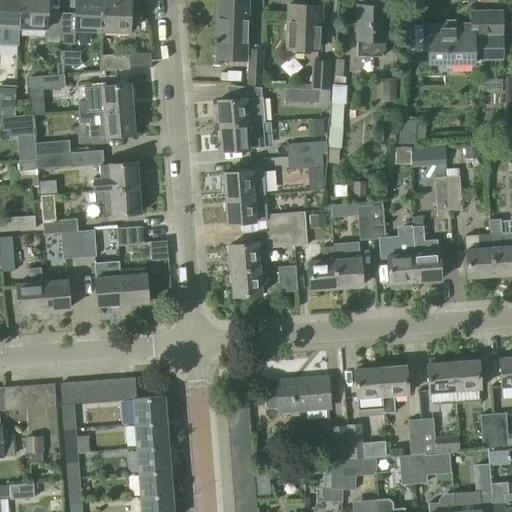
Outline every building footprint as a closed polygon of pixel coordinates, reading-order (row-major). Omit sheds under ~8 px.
[(0,0),(0,27),(17,28),(19,0),(0,0)] [(19,0),(17,28),(45,30),(44,44),(59,44),(60,15),(47,15),(47,0),(19,0)] [(60,15),(59,44),(74,45),(74,31),(101,33),(103,0),(74,0),(74,16),(60,15)] [(115,0),(103,0),(101,33),(128,34),(130,1),(115,0)] [(244,59),(245,49),(247,5),(217,4),(215,57),(244,59)] [(353,38),(356,38),(356,41),(366,41),(365,57),(382,57),(383,42),(384,42),(385,24),(383,24),(383,8),(370,7),(370,5),(360,5),(360,7),(356,7),(356,28),(353,28),(353,38)] [(286,50),(318,51),(319,7),(287,6),(286,50)] [(427,25),(428,65),(471,65),(471,61),(500,61),(500,13),(471,13),(471,25),(427,25)] [(245,49),(244,59),(243,86),(258,86),(260,50),(245,49)] [(128,70),(127,55),(100,57),(99,73),(128,70)] [(318,91),(330,91),(331,64),(313,63),(311,91),(318,91)] [(240,73),(226,72),(226,74),(219,74),(219,82),(240,82),(240,73)] [(29,80),(30,93),(64,90),(63,77),(29,80)] [(380,103),(394,103),(394,81),(381,81),(380,103)] [(102,112),(132,110),(130,85),(85,89),(87,113),(102,112)] [(330,91),(318,91),(318,93),(285,91),(284,103),(317,105),(317,108),(328,108),(330,91)] [(216,102),(218,127),(247,125),(247,124),(263,123),(261,98),(216,102)] [(0,107),(0,118),(11,118),(14,117),(14,108),(12,108),(0,107)] [(134,136),(132,110),(102,112),(87,113),(79,114),(80,124),(89,123),(90,139),(134,136)] [(0,120),(0,133),(7,133),(8,140),(33,138),(31,118),(0,120)] [(247,125),(218,127),(220,153),(264,149),(262,124),(247,124),(247,125)] [(34,144),(35,158),(69,155),(68,141),(34,144)] [(287,146),(287,158),(321,155),(320,144),(287,146)] [(464,146),(465,161),(476,161),(476,146),(464,146)] [(35,165),(36,169),(70,166),(69,155),(35,158),(35,161),(35,165)] [(321,155),(287,158),(288,172),(322,170),(321,155)] [(35,161),(17,162),(18,173),(36,172),(36,169),(35,165),(35,161)] [(138,189),(136,164),(98,166),(99,179),(92,180),(93,192),(101,192),(138,189)] [(221,173),(224,200),(253,198),(264,197),(262,170),(221,173)] [(459,177),(446,178),(448,212),(461,211),(459,177)] [(448,212),(446,178),(433,178),(436,213),(448,212)] [(353,199),(364,199),(364,185),(354,184),(353,199)] [(346,198),(346,187),(334,188),(334,198),(346,198)] [(138,189),(101,192),(93,192),(94,202),(102,202),(103,216),(140,214),(138,189)] [(253,198),(224,200),(226,225),(238,224),(266,221),(266,216),(264,197),(253,198)] [(368,207),(371,240),(384,239),(382,206),(368,207)] [(371,240),(368,207),(354,208),(357,241),(371,240)] [(292,230),(293,247),(305,246),(303,212),(290,213),(292,230)] [(267,232),(292,230),(290,213),(266,216),(266,221),(267,232)] [(0,218),(0,228),(0,232),(35,229),(33,216),(0,218)] [(309,218),(310,229),(324,228),(323,217),(309,218)] [(60,234),(76,232),(76,219),(42,222),(42,235),(60,234)] [(489,235),(489,237),(490,248),(492,278),(511,276),(511,232),(500,234),(499,220),(487,220),(489,235)] [(410,240),(413,284),(439,282),(436,241),(423,242),(422,227),(410,228),(410,240)] [(115,230),(117,248),(141,246),(140,228),(115,230)] [(381,260),(386,260),(388,285),(389,285),(390,290),(402,289),(402,284),(413,284),(410,240),(410,228),(401,229),(398,233),(398,239),(381,240),(380,242),(381,260)] [(269,249),(293,247),(292,230),(267,232),(269,249)] [(76,232),(78,258),(95,257),(93,231),(76,232)] [(76,232),(60,234),(61,260),(78,258),(76,232)] [(489,237),(489,235),(476,235),(477,249),(465,250),(466,280),(492,278),(490,248),(489,237)] [(0,237),(0,267),(0,272),(14,271),(11,237),(0,237)] [(332,247),(335,290),(360,288),(358,258),(357,242),(331,245),(332,247)] [(228,247),(230,273),(259,270),(257,244),(228,247)] [(335,290),(332,247),(320,248),(321,261),(307,262),(309,292),(335,290)] [(121,306),(119,271),(118,263),(93,265),(96,308),(121,306)] [(43,312),(41,283),(40,268),(27,269),(29,284),(15,285),(17,314),(43,312)] [(119,271),(121,306),(147,304),(144,269),(119,271)] [(269,269),(259,270),(230,273),(232,297),(261,295),(260,279),(270,278),(269,269)] [(277,270),(278,294),(295,293),(294,269),(277,270)] [(41,283),(43,312),(68,310),(65,281),(41,283)] [(511,357),(498,359),(501,389),(511,387),(511,357)] [(451,363),(453,392),(479,390),(476,361),(451,363)] [(453,392),(451,363),(425,364),(428,394),(453,392)] [(404,366),(379,368),(381,398),(382,409),(382,413),(394,413),(393,397),(406,396),(404,366)] [(381,398),(379,368),(353,370),(356,411),(382,409),(381,398)] [(121,380),(122,400),(132,399),(134,399),(133,379),(121,380)] [(329,410),(327,379),(274,383),(275,392),(265,393),(263,396),(263,407),(267,409),(276,409),(277,414),(329,410)] [(121,380),(108,381),(110,401),(122,400),(121,380)] [(108,381),(96,382),(97,402),(110,401),(108,381)] [(85,403),(84,382),(71,383),(73,404),(85,403)] [(96,382),(84,382),(85,403),(97,402),(96,382)] [(59,384),(60,404),(73,404),(71,383),(59,384)] [(39,386),(41,408),(54,408),(52,385),(39,386)] [(14,388),(16,410),(41,408),(39,386),(14,388)] [(16,410),(14,388),(2,389),(4,411),(16,410)] [(226,397),(226,409),(249,408),(248,395),(226,397)] [(132,399),(134,425),(164,423),(162,397),(134,399),(132,399)] [(60,404),(62,430),(75,429),(73,404),(60,404)] [(226,409),(227,422),(249,420),(249,408),(226,409)] [(492,415),(494,450),(499,450),(507,449),(505,414),(492,415)] [(478,416),(480,451),(488,451),(494,450),(492,415),(478,416)] [(120,421),(121,439),(131,439),(129,420),(120,421)] [(227,422),(228,434),(250,433),(249,420),(227,422)] [(419,421),(422,456),(423,456),(435,455),(432,420),(419,421)] [(422,456),(419,421),(408,422),(410,457),(422,456)] [(134,425),(136,450),(166,448),(164,423),(134,425)] [(346,427),(349,461),(357,461),(364,460),(360,426),(346,427)] [(330,428),(333,462),(343,462),(349,461),(346,427),(330,428)] [(75,429),(62,430),(64,455),(77,454),(75,429)] [(228,434),(229,447),(251,445),(250,433),(228,434)] [(25,439),(25,453),(42,452),(41,438),(25,439)] [(0,457),(1,458),(1,457),(12,456),(11,439),(0,440),(0,457)] [(131,444),(122,445),(124,465),(133,464),(131,444)] [(251,445),(229,447),(230,459),(252,458),(251,445)] [(166,448),(136,450),(138,474),(168,472),(166,448)] [(77,454),(64,455),(66,479),(79,478),(77,454)] [(410,457),(413,486),(425,485),(423,456),(422,456),(410,457)] [(413,486),(410,457),(398,458),(400,487),(413,486)] [(230,459),(231,472),(253,470),(252,458),(230,459)] [(349,461),(343,462),(341,491),(354,492),(357,461),(349,461)] [(323,491),(341,491),(343,462),(333,462),(305,464),(304,474),(323,474),(323,491)] [(254,470),(256,495),(270,494),(268,469),(254,470)] [(231,472),(232,484),(254,482),(253,470),(231,472)] [(138,474),(139,498),(169,496),(168,472),(138,474)] [(79,478),(66,479),(68,503),(80,503),(79,478)] [(232,484),(233,496),(255,495),(254,482),(232,484)] [(0,499),(9,499),(10,501),(34,500),(33,484),(0,486),(0,499)] [(453,511),(479,511),(478,498),(468,499),(467,497),(464,494),(452,495),(453,511)] [(233,496),(233,509),(256,507),(255,495),(233,496)] [(453,511),(452,495),(446,495),(439,502),(440,511),(453,511)] [(170,511),(169,496),(139,498),(140,511),(170,511)] [(377,511),(376,501),(376,500),(364,501),(365,510),(352,511),(351,511),(377,511)] [(376,501),(377,511),(402,511),(402,510),(391,511),(391,504),(386,500),(376,501)]
